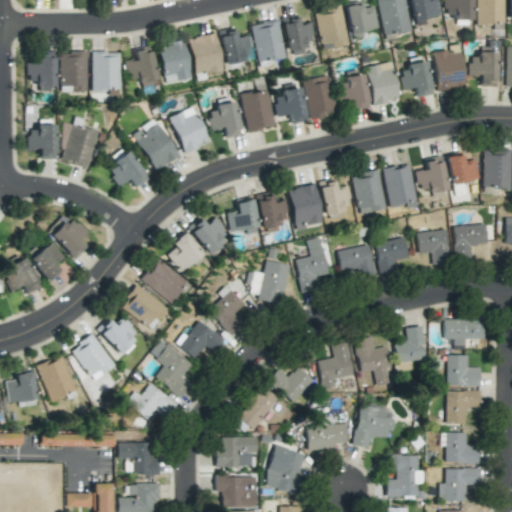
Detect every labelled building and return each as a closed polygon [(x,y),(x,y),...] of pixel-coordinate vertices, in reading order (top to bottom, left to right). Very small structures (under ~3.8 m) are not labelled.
[(409,31),(402,0),(373,0),(381,36),(409,31)] [(407,0),(410,26),(424,25),(424,18),(438,17),(436,0),(407,0)] [(441,0),(442,19),(470,18),(469,0),(441,0)] [(501,0),(473,0),(474,24),(502,23),(501,0)] [(372,6),(359,8),(359,4),(344,6),(349,39),(361,37),(360,31),(375,28),(372,6)] [(312,11),(319,50),(346,45),(338,6),(312,11)] [(308,23),(296,25),(294,15),(279,17),(286,56),(303,53),(301,43),(311,41),(308,23)] [(282,58),(275,20),(248,26),(255,63),(282,58)] [(231,29),(215,33),(223,65),(240,61),(239,55),(248,53),(244,35),(233,37),(231,29)] [(192,77),(220,71),(212,33),(184,39),(192,77)] [(182,41),(156,44),(160,83),(187,80),(182,41)] [(122,61),(125,80),(137,78),(138,86),(154,83),(148,47),(130,50),(132,60),(122,61)] [(511,47),(502,48),(503,86),(511,85),(511,47)] [(462,87),(458,50),(430,53),(434,90),(462,87)] [(84,52),(56,53),(57,92),(85,92),(84,52)] [(117,90),(116,52),(89,52),(89,91),(117,90)] [(52,91),(52,53),(36,53),(35,63),(25,63),(25,82),(36,82),(36,91),(52,91)] [(476,87),(493,87),(494,53),(466,53),(466,75),(477,75),(476,87)] [(370,105),(396,99),(388,62),(362,67),(370,105)] [(400,90),(411,88),(413,98),(430,94),(424,62),(396,67),(400,90)] [(367,107),(359,73),(341,77),(342,82),(334,84),(338,102),(348,99),(351,111),(367,107)] [(332,114),(325,75),(299,80),(306,118),(332,114)] [(278,90),(278,96),(271,97),(273,117),(286,115),(287,123),(303,122),(298,87),(278,90)] [(236,95),(244,133),(272,127),(264,89),(236,95)] [(238,135),(232,103),(204,108),(209,131),(220,129),(222,138),(238,135)] [(181,152),(205,142),(190,107),(166,117),(181,152)] [(128,134),(152,171),(176,156),(152,119),(128,134)] [(59,162),(85,168),(94,131),(68,125),(59,162)] [(25,151),(36,151),(36,159),(53,159),(53,126),(25,126),(25,151)] [(480,188),(508,189),(509,151),(481,150),(480,188)] [(125,180),(131,189),(145,179),(126,152),(103,168),(116,187),(125,180)] [(473,159),(461,162),(460,154),(443,157),(449,185),(477,180),(473,159)] [(413,171),(415,191),(427,190),(427,193),(444,191),(440,158),(422,160),(423,170),(413,171)] [(379,169),(388,208),(404,204),(405,208),(415,206),(406,163),(379,169)] [(376,170),(349,175),(356,214),(383,209),(376,170)] [(322,218),(340,215),(338,207),(348,205),(345,186),(333,188),(332,180),(316,183),(322,218)] [(319,224),(313,185),(286,189),(292,228),(319,224)] [(253,197),(261,234),(277,230),(275,221),(287,218),(283,200),(271,203),(269,193),(253,197)] [(233,202),(234,211),(225,212),(227,232),(244,231),(244,233),(254,232),(251,200),(233,202)] [(72,260),(83,248),(76,241),(83,233),(62,213),(44,233),(72,260)] [(199,218),(186,228),(205,253),(227,236),(212,217),(204,224),(199,218)] [(502,245),(511,245),(511,218),(502,218),(502,245)] [(468,244),(483,244),(482,224),(450,226),(451,260),(468,260),(468,244)] [(413,234),(416,254),(427,252),(430,266),(448,263),(442,229),(413,234)] [(201,257),(182,232),(168,243),(172,248),(164,255),(179,274),(201,257)] [(326,277),(318,237),(304,240),(307,256),(292,260),(299,292),(319,288),(318,279),(326,277)] [(371,243),(377,275),(396,272),(394,260),(405,258),(401,237),(371,243)] [(57,271),(52,264),(61,258),(49,242),(27,258),(44,281),(57,271)] [(334,250),(338,279),(371,274),(367,245),(334,250)] [(137,279),(166,304),(185,283),(156,258),(137,279)] [(18,286),(23,295),(37,289),(24,259),(0,269),(0,272),(8,291),(18,286)] [(286,265),(263,261),(260,273),(248,271),(244,293),(256,295),(255,300),(278,304),(286,265)] [(149,330),(165,309),(134,285),(118,306),(149,330)] [(205,311),(228,335),(242,322),(237,317),(245,309),(223,285),(214,293),(219,298),(205,311)] [(122,357),(133,345),(126,338),(133,331),(120,318),(113,326),(106,319),(95,330),(122,357)] [(440,319),(440,339),(450,339),(450,346),(462,346),(462,339),(481,339),(481,318),(440,319)] [(172,344),(193,359),(200,349),(211,357),(223,341),(196,320),(186,334),(182,331),(172,344)] [(402,328),(403,341),(391,342),(393,363),(423,360),(419,326),(402,328)] [(112,367),(92,334),(69,348),(89,381),(112,367)] [(373,386),(386,384),(383,368),(388,367),(384,346),(371,348),(369,337),(351,339),(357,374),(371,371),(373,386)] [(151,377),(177,399),(188,386),(178,378),(189,365),(158,340),(147,353),(161,365),(151,377)] [(328,345),(330,358),(314,361),(320,390),(333,387),(332,379),(352,375),(345,342),(328,345)] [(443,386),(477,386),(477,368),(465,367),(465,355),(444,355),(443,386)] [(33,367),(48,402),(74,391),(59,356),(33,367)] [(264,384),(293,404),(310,379),(294,367),(286,378),(275,369),(264,384)] [(33,399),(30,372),(12,374),(13,380),(3,381),(5,402),(33,399)] [(131,391),(122,403),(154,427),(172,403),(146,383),(137,395),(131,391)] [(253,430),(274,396),(256,385),(235,419),(253,430)] [(443,391),(443,424),(464,424),(464,407),(477,408),(477,391),(443,391)] [(366,448),(369,436),(386,439),(392,411),(358,404),(349,445),(366,448)] [(344,443),(344,424),(304,425),(305,451),(332,450),(332,444),(344,443)] [(0,444),(18,445),(18,433),(0,432),(0,444)] [(463,432),(438,433),(438,446),(443,446),(443,464),(476,464),(476,445),(464,445),(463,432)] [(110,447),(110,435),(36,434),(36,446),(110,447)] [(218,437),(219,447),(212,447),(212,467),(249,466),(249,453),(254,453),(254,437),(218,437)] [(156,475),(156,459),(150,459),(150,443),(114,442),(114,458),(129,458),(129,474),(156,475)] [(303,454),(273,445),(261,485),(291,494),(303,454)] [(384,497),(416,496),(416,484),(421,484),(421,471),(415,471),(415,455),(387,455),(388,471),(393,471),(394,479),(383,480),(384,497)] [(442,469),(442,483),(436,483),(436,501),(463,501),(462,484),(476,484),(476,468),(442,469)] [(253,507),(253,475),(212,476),(212,492),(218,491),(219,507),(253,507)] [(90,484),(90,511),(110,511),(110,483),(90,484)] [(114,511),(156,511),(155,483),(122,484),(122,497),(114,497),(114,511)] [(89,493),(63,493),(63,507),(89,507),(89,493)]
